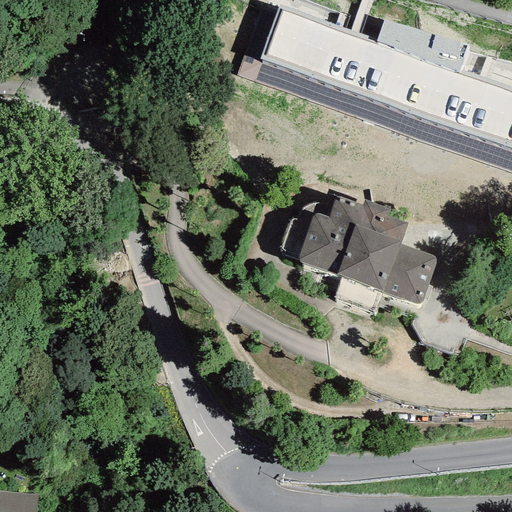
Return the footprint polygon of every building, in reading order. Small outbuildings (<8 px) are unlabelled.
[(342,11),(323,0),(257,0),(215,74),(302,124),(336,65),(317,54),(342,11)] [(511,92),(361,113),(370,183),(511,163),(511,92)] [(511,221),(507,186),(409,199),(415,244),(511,231),(511,221)] [(441,262),(313,212),(284,289),(411,338),(441,262)] [(35,511),(37,502),(0,496),(0,511),(35,511)]
